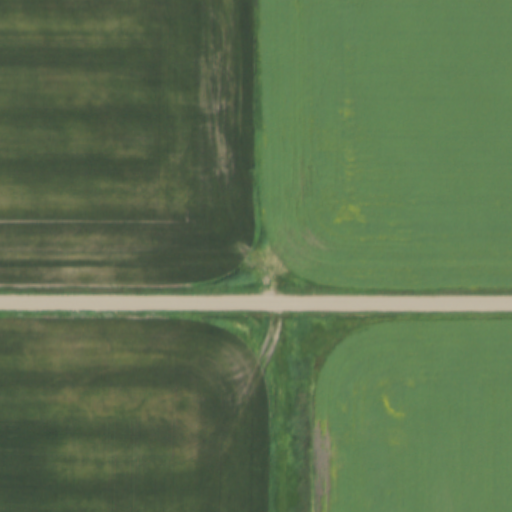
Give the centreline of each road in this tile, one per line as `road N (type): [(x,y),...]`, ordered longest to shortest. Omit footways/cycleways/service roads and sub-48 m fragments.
road 1 (residential): [(0,301),(511,301)]
road 2 (residential): [(278,302),(284,511)]
